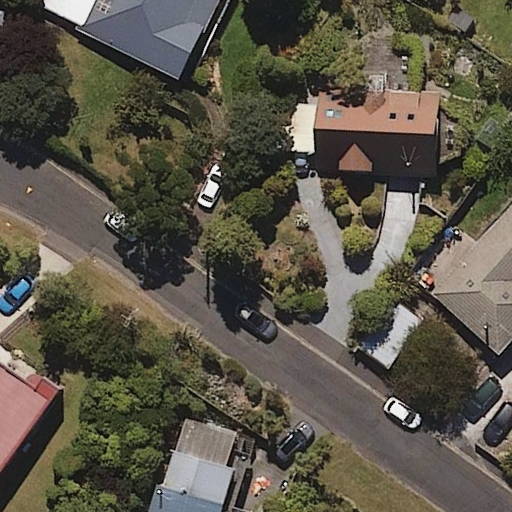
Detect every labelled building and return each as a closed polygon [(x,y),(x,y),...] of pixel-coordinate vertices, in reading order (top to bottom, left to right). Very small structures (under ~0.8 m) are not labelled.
[(218,0),(39,0),(36,7),(179,79),(218,0)] [(340,156),(340,168),(437,171),(439,91),(320,88),(319,104),(297,103),(295,155),(340,156)] [(463,229),(418,277),(498,351),(511,336),(511,201),(476,241),(463,229)] [(353,342),(388,370),(425,323),(389,296),(353,342)] [(0,472),(52,401),(0,363),(0,472)] [(237,434),(185,418),(165,484),(160,482),(150,511),(221,511),(235,468),(227,466),(237,434)] [(272,511),(274,508),(241,498),(236,511),(272,511)]
